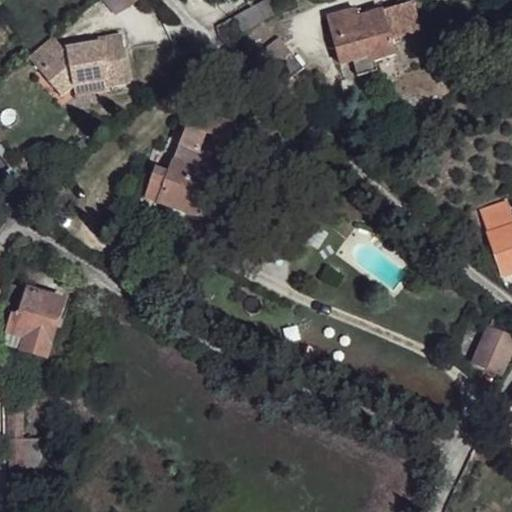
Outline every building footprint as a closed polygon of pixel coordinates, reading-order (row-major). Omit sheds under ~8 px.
[(385,35),(378,14),(361,18),(358,10),(326,19),(338,64),(349,62),(370,56),(388,51),(385,35)] [(400,31),(394,10),(378,14),(385,35),(400,31)] [(127,82),(119,34),(98,38),(97,44),(66,51),(55,39),(28,61),(58,95),(66,86),(103,80),(105,85),(127,82)] [(390,59),(388,51),(370,56),(371,64),(390,59)] [(371,64),(370,56),(349,62),(353,77),(373,72),(371,64)] [(301,74),(291,57),(263,73),(274,92),(301,74)] [(228,128),(192,115),(179,145),(200,153),(209,138),(224,142),(228,128)] [(230,145),(224,142),(209,138),(200,153),(179,145),(173,165),(175,166),(169,179),(154,172),(145,199),(203,219),(217,176),(224,175),(227,166),(224,160),(230,145)] [(511,272),(511,221),(508,211),(482,219),(503,276),(511,272)] [(291,239),(261,242),(261,260),(292,257),(291,239)] [(63,301),(11,283),(9,309),(13,312),(6,327),(6,345),(45,358),(63,301)] [(505,328),(493,321),(489,330),(502,335),(505,328)] [(511,340),(502,335),(489,330),(475,363),(502,374),(511,348),(511,340)] [(20,418),(12,419),(17,497),(29,495),(25,462),(43,459),(41,441),(24,442),(20,418)]
